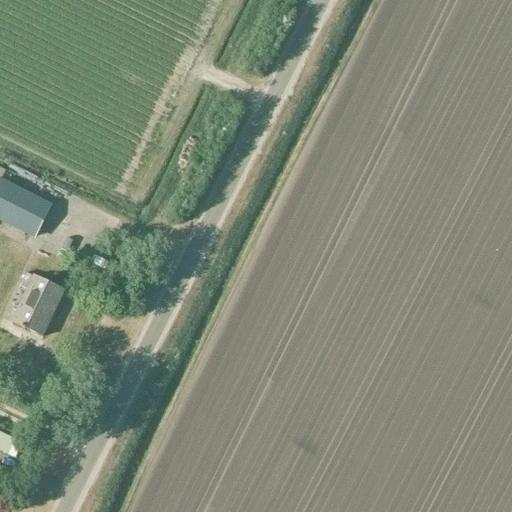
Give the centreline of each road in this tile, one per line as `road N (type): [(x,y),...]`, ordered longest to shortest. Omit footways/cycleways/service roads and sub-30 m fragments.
road 1 (unclassified): [(63,511),(322,0)]
road 2 (track): [(269,103),(212,75),(191,80),(136,197)]
